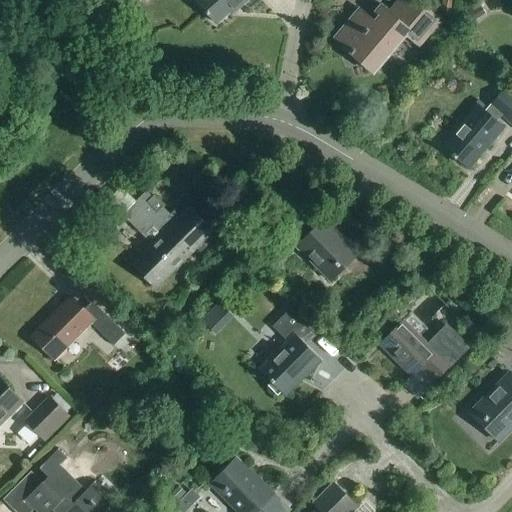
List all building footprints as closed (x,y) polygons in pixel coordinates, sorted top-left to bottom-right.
[(196,0),(195,2),(215,25),(235,7),(238,10),(248,0),(196,0)] [(348,54),(373,75),(405,36),(418,47),(439,22),(413,0),(402,0),(390,15),(381,7),(370,20),(359,11),(338,35),(353,48),(348,54)] [(442,0),(440,12),(450,14),(453,0),(442,0)] [(442,148),(468,170),(503,129),(496,123),(501,117),(511,125),(511,99),(503,92),(485,113),(478,107),(442,148)] [(162,208),(164,207),(154,197),(141,209),(136,204),(123,217),(153,248),(136,265),(157,285),(194,248),(200,254),(215,240),(211,236),(215,232),(190,208),(180,218),(174,212),(169,216),(162,208)] [(287,240),(315,268),(319,265),(333,279),(358,254),(324,220),(309,235),(300,226),(287,240)] [(209,252),(216,258),(226,249),(219,242),(209,252)] [(31,338),(54,360),(93,321),(70,298),(31,338)] [(272,328),(287,343),(258,371),(286,398),(321,362),(306,347),(316,337),(290,311),(272,328)] [(94,328),(113,348),(125,336),(105,316),(94,328)] [(420,368),(434,382),(467,349),(447,328),(428,347),(403,322),(380,346),(411,377),(420,368)] [(511,379),(508,375),(469,415),(498,444),(511,429),(511,379)] [(0,423),(1,425),(22,404),(0,380),(0,423)] [(25,423),(44,442),(68,418),(50,399),(25,423)] [(37,511),(51,511),(54,509),(57,511),(102,511),(111,504),(92,485),(81,496),(74,489),(77,486),(76,486),(59,469),(61,466),(65,461),(57,452),(39,470),(48,478),(23,503),(24,504),(26,501),(37,511)] [(234,511),(262,511),(260,510),(274,495),(255,476),(254,477),(236,459),(209,486),(234,511)] [(351,511),(356,508),(333,485),(313,505),(318,509),(315,511),(351,511)] [(170,501),(175,506),(186,495),(181,490),(170,501)]
